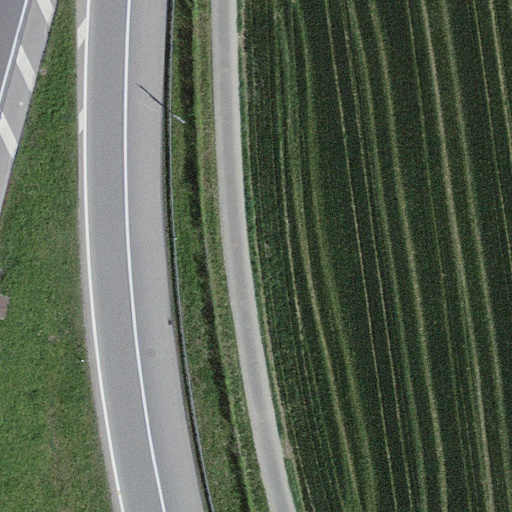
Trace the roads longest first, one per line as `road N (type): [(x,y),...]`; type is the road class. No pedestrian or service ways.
road 1 (track): [(281,511),(232,209),(225,0)]
road 2 (motorway): [(143,511),(109,271),(109,0)]
